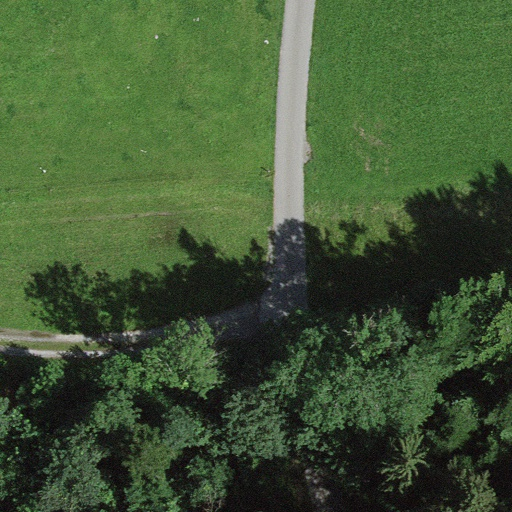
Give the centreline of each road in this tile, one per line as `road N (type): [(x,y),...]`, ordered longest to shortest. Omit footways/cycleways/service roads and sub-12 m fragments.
road 1 (track): [(311,511),(283,189),(300,0)]
road 2 (track): [(291,314),(138,344),(0,345)]
